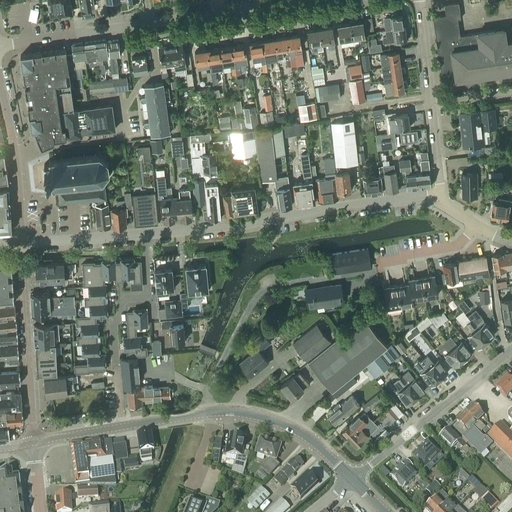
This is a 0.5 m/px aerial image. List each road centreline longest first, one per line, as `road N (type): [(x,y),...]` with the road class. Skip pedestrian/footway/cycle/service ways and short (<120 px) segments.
road 1 (residential): [(143,234),(437,196)]
road 2 (residential): [(351,478),(511,348)]
road 3 (residential): [(32,443),(20,241)]
road 4 (tertiary): [(351,478),(287,426),(234,412),(192,416)]
road 5 (residential): [(144,25),(312,0)]
road 6 (residential): [(20,241),(0,79)]
road 7 (tertiary): [(32,443),(192,416)]
road 8 (residential): [(116,366),(120,305),(146,296),(143,234)]
road 9 (residential): [(0,45),(144,25)]
road 10 (residential): [(144,25),(153,76),(121,112),(125,140),(116,141)]
road 11 (residential): [(20,241),(143,234)]
